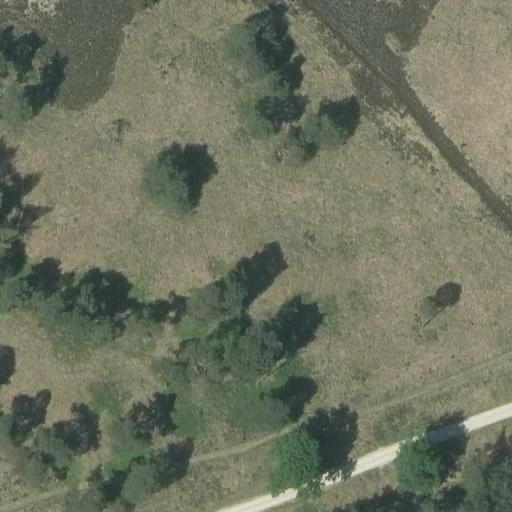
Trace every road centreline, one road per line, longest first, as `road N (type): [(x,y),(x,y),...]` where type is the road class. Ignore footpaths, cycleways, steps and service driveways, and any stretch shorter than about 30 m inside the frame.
road 1 (unknown): [(0,507),(369,411),(511,355)]
road 2 (track): [(511,409),(235,511)]
